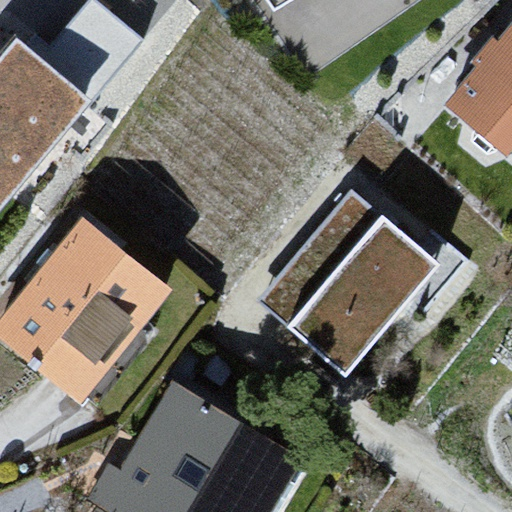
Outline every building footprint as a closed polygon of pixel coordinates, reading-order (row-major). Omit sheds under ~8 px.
[(0,61),(0,192),(127,32),(85,0),(83,0),(43,52),(21,35),(0,61)] [(511,30),(439,116),(496,165),(511,146),(511,30)] [(354,201),(256,306),(338,381),(436,277),(354,201)] [(74,233),(0,325),(0,355),(77,416),(166,305),(74,233)] [(170,394),(103,511),(279,511),(304,469),(170,394)]
